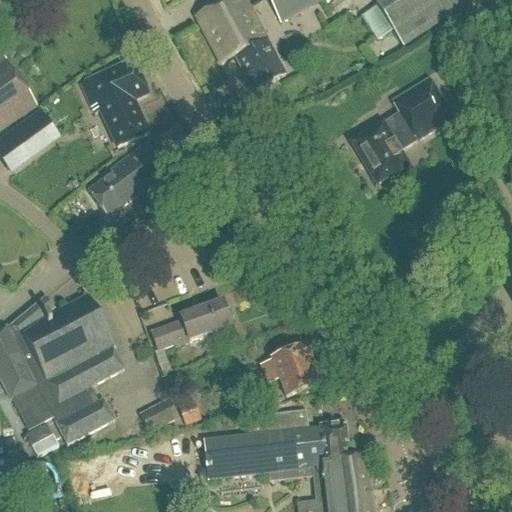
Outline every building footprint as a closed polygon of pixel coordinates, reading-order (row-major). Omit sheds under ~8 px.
[(257,29),(242,0),(235,0),(196,21),(221,69),(234,63),(252,97),(285,79),(266,45),(263,47),(254,30),(257,29)] [(284,0),(290,11),(311,0),(284,0)] [(478,0),(368,0),(376,11),(360,21),(375,43),(391,33),(402,51),(478,0)] [(0,133),(35,110),(4,63),(0,66),(0,133)] [(148,98),(132,64),(80,88),(96,121),(99,120),(105,135),(108,133),(116,152),(148,137),(133,105),(148,98)] [(452,124),(428,84),(391,107),(398,119),(350,147),(376,189),(405,171),(397,158),(452,124)] [(77,101),(32,122),(46,151),(91,130),(77,101)] [(171,181),(147,148),(122,166),(124,169),(87,196),(107,223),(134,202),(137,206),(171,181)] [(0,387),(9,405),(36,390),(66,448),(113,424),(102,403),(92,408),(84,393),(123,373),(84,300),(47,319),(46,317),(44,318),(36,308),(7,332),(6,330),(0,333),(0,387)] [(150,337),(157,354),(174,347),(175,350),(231,330),(223,306),(180,322),(181,326),(150,337)] [(310,366),(304,351),(260,369),(268,389),(279,385),(285,401),(318,388),(309,367),(310,366)] [(370,511),(365,466),(360,462),(352,463),(351,454),(348,454),(344,426),(320,429),(321,433),(307,434),(305,415),(272,419),(246,431),(248,441),(202,446),(206,480),(268,473),(269,485),(314,479),(317,505),(297,507),(297,511),(370,511)]
